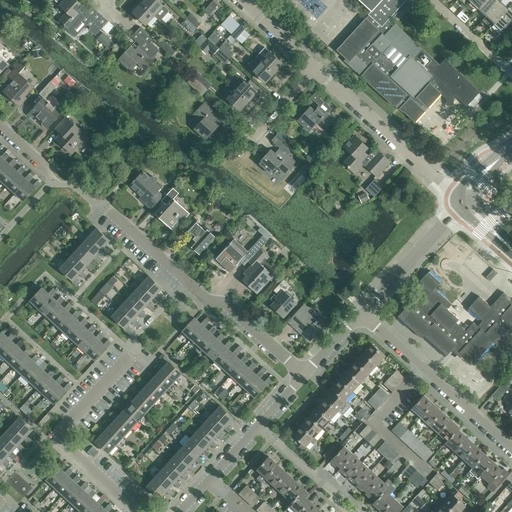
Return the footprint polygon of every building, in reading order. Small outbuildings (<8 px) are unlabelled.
[(88,11),(75,0),(64,0),(59,6),(67,13),(60,21),(66,26),(64,28),(75,38),(87,24),(91,28),(89,30),(95,35),(108,21),(92,7),(88,11)] [(163,6),(156,0),(143,0),(141,3),(155,16),(163,6)] [(369,15),(336,50),(337,51),(345,59),(343,61),(360,76),(393,106),(393,105),(395,107),(396,106),(397,108),(399,109),(403,113),(403,112),(415,123),(415,122),(415,121),(424,111),(424,112),(428,108),(427,107),(440,94),(441,94),(447,100),(447,105),(453,105),(453,100),(456,97),(456,96),(467,105),(466,106),(466,107),(468,105),(478,94),(480,92),(479,92),(478,93),(468,83),(469,82),(468,83),(454,70),(455,69),(454,70),(444,61),(445,60),(445,59),(439,65),(395,24),(394,25),(388,19),(391,16),(406,0),(358,0),(371,11),(368,15),(369,15)] [(474,14),(478,10),(486,0),(471,0),(470,2),(466,6),(474,14)] [(486,0),(478,10),(486,17),(500,1),(499,0),(486,0)] [(213,1),(204,11),(208,15),(218,5),(213,1)] [(486,17),(494,24),(508,8),(500,1),(486,17)] [(141,3),(132,13),(146,26),(155,16),(141,3)] [(511,11),(508,8),(494,24),(502,32),(511,20),(511,11)] [(190,14),(186,19),(197,29),(201,24),(190,14)] [(197,29),(186,19),(182,23),(192,33),(197,29)] [(245,29),(240,25),(231,36),(235,40),(245,29)] [(153,40),(139,28),(131,37),(140,45),(135,50),(131,46),(118,60),(130,71),(137,63),(144,70),(155,59),(153,57),(159,50),(151,42),(153,40)] [(213,32),(208,39),(214,44),(219,38),(213,32)] [(103,33),(97,39),(107,48),(113,42),(103,33)] [(175,52),(161,39),(157,43),(171,57),(175,52)] [(203,44),(199,48),(205,54),(210,49),(214,53),(219,49),(214,44),(208,39),(203,44)] [(0,72),(8,64),(8,63),(6,65),(0,60),(0,50),(4,46),(0,42),(0,72)] [(185,43),(181,48),(190,56),(194,52),(185,43)] [(223,44),(219,49),(229,58),(233,54),(223,44)] [(229,58),(219,49),(214,53),(225,63),(229,58)] [(269,52),(261,61),(274,74),(283,64),(269,52)] [(261,61),(252,71),(265,84),(274,74),(261,61)] [(3,91),(20,106),(27,99),(25,97),(34,87),(33,87),(31,89),(23,81),(25,79),(19,74),(25,68),(20,63),(12,72),(6,79),(10,83),(3,91)] [(48,71),(55,77),(61,69),(54,63),(48,71)] [(8,69),(2,75),(6,79),(12,72),(8,69)] [(65,79),(69,74),(63,69),(59,75),(65,79)] [(212,85),(197,72),(193,77),(207,90),(212,85)] [(68,76),(64,80),(71,87),(76,82),(68,76)] [(257,92),(240,76),(231,86),(235,89),(249,102),(257,92)] [(207,90),(193,77),(187,83),(202,96),(207,90)] [(54,78),(51,82),(56,86),(59,83),(54,78)] [(39,94),(45,99),(56,86),(51,82),(51,81),(39,94)] [(249,102),(235,89),(226,99),(240,112),(249,102)] [(331,108),(315,93),(310,98),(319,106),(314,111),(310,107),(297,121),(309,131),(316,124),(324,131),(334,119),(326,112),(331,108)] [(478,94),(468,105),(472,109),(483,98),(478,94)] [(55,106),(54,108),(49,103),(47,104),(42,99),(28,115),(29,115),(31,113),(36,118),(37,117),(42,121),(41,123),(42,124),(47,128),(61,113),(61,111),(57,106),(55,106)] [(214,113),(204,103),(193,115),(201,122),(194,129),(206,140),(218,126),(214,123),(219,117),(227,125),(232,120),(218,108),(214,113)] [(53,131),(54,132),(58,127),(62,131),(61,132),(62,132),(56,139),(55,139),(72,155),(73,154),(72,154),(82,143),(83,143),(78,137),(82,132),(83,133),(83,132),(66,117),(53,131)] [(281,130),(276,136),(285,144),(290,138),(281,130)] [(287,147),(275,136),(271,141),(280,149),(275,154),(271,150),(258,164),(271,175),(278,167),(285,174),(296,163),(283,151),(287,147)] [(368,148),(354,136),(344,147),(351,154),(343,163),(354,174),(363,164),(377,177),(390,162),(379,152),(378,153),(375,150),(373,151),(368,156),(364,152),(368,148)] [(0,155),(0,162),(3,159),(5,160),(9,155),(5,152),(1,157),(0,155)] [(3,159),(0,162),(0,178),(11,166),(13,167),(17,163),(13,159),(9,164),(5,160),(3,159)] [(13,167),(11,166),(0,178),(0,180),(7,187),(19,173),(21,175),(25,170),(21,166),(17,171),(13,167)] [(130,186),(141,197),(139,199),(151,209),(163,196),(158,191),(161,188),(144,172),(130,186)] [(25,179),(21,175),(19,173),(7,187),(15,194),(27,180),(28,182),(33,177),(29,174),(25,179)] [(384,187),(375,179),(366,189),(374,197),(384,187)] [(28,182),(27,180),(15,194),(23,201),(35,188),(36,189),(41,184),(37,181),(33,186),(28,182)] [(165,210),(159,216),(165,222),(164,223),(168,226),(169,225),(172,228),(174,227),(176,229),(185,220),(183,219),(188,214),(183,209),(184,208),(180,204),(179,205),(173,200),(179,193),(173,188),(162,201),(166,205),(163,208),(165,210)] [(367,190),(358,194),(362,202),(370,199),(367,190)] [(184,228),(189,234),(190,233),(195,237),(188,245),(199,255),(215,237),(204,227),(203,229),(198,224),(200,223),(194,217),(184,228)] [(110,241),(96,229),(89,237),(102,249),(101,251),(105,255),(109,252),(104,247),(110,241)] [(263,236),(250,249),(255,254),(268,240),(263,236)] [(97,255),(101,251),(102,249),(89,237),(81,245),(95,257),(93,259),(98,263),(102,260),(97,255)] [(271,238),(264,245),(269,250),(276,243),(271,238)] [(255,254),(250,249),(245,255),(232,243),(232,242),(231,242),(217,257),(232,270),(240,262),(244,266),(255,254)] [(90,263),(93,259),(95,257),(81,245),(74,253),(88,265),(86,267),(91,271),(94,267),(90,263)] [(242,280),(257,294),(271,278),(265,273),(267,271),(260,264),(267,255),(260,249),(248,262),(252,266),(247,270),(249,272),(242,280)] [(82,271),(86,267),(88,265),(74,253),(67,261),(80,273),(79,275),(84,279),(87,275),(82,271)] [(80,283),(75,279),(79,275),(80,273),(67,261),(59,269),(73,281),(71,283),(76,287),(80,283)] [(493,269),(485,277),(490,281),(497,273),(493,269)] [(440,283),(428,272),(412,289),(416,293),(409,301),(413,305),(411,308),(408,305),(398,317),(421,338),(424,335),(446,356),(452,351),(457,355),(459,353),(472,365),(493,342),(496,345),(507,333),(509,336),(511,332),(511,305),(511,304),(511,300),(504,293),(490,307),(479,296),(468,309),(482,321),(477,326),(473,323),(465,331),(456,323),(459,320),(447,310),(452,305),(435,289),(440,283)] [(162,289),(149,276),(141,285),(154,297),(153,298),(158,303),(161,299),(156,295),(162,289)] [(113,277),(108,283),(112,286),(117,281),(113,277)] [(271,307),(283,318),(297,303),(285,292),(290,287),(284,280),(274,291),(280,297),(271,307)] [(149,303),(153,298),(154,297),(141,285),(134,293),(147,305),(146,306),(150,311),(154,307),(149,303)] [(53,289),(48,294),(42,288),(30,301),(38,309),(50,296),(52,297),(56,292),(53,289)] [(142,311),(146,306),(147,305),(134,293),(126,301),(140,313),(138,314),(143,319),(146,315),(142,311)] [(56,301),(52,297),(50,296),(38,309),(46,316),(58,303),(60,304),(64,300),(61,296),(56,301)] [(94,297),(91,300),(96,305),(99,302),(94,297)] [(139,323),(134,319),(138,314),(140,313),(126,301),(119,308),(132,321),(131,322),(136,327),(139,323)] [(64,308),(60,304),(58,303),(46,316),(54,324),(66,310),(68,312),(72,307),(69,303),(64,308)] [(292,318),(297,322),(293,327),(309,342),(326,324),(319,318),(316,321),(307,312),(309,309),(304,305),(292,318)] [(127,327),(131,322),(132,321),(119,308),(111,317),(125,329),(124,330),(128,335),(132,331),(127,327)] [(80,314),(77,311),(72,316),(68,312),(66,310),(54,324),(62,331),(74,318),(76,319),(80,314)] [(84,318),(80,323),(76,319),(74,318),(62,331),(70,338),(82,325),(84,326),(88,321),(84,318)] [(194,318),(182,332),(191,339),(203,326),(204,327),(209,323),(208,322),(205,319),(201,324),(194,318)] [(96,329),(92,325),(88,330),(84,326),(82,325),(70,338),(78,345),(90,332),(92,333),(96,329)] [(203,326),(191,339),(198,347),(211,333),(212,335),(217,330),(213,326),(209,331),(204,327),(203,326)] [(16,336),(12,333),(8,338),(2,332),(0,334),(0,350),(10,340),(12,341),(16,336)] [(104,336),(100,333),(96,337),(92,333),(90,332),(78,345),(86,353),(98,339),(100,341),(104,336)] [(211,333),(198,347),(206,354),(219,340),(220,342),(225,337),(221,334),(216,339),(212,335),(211,333)] [(107,348),(112,343),(108,340),(104,345),(100,341),(98,339),(86,353),(94,360),(106,347),(107,348)] [(24,344),(20,340),(16,345),(12,341),(10,340),(0,350),(0,355),(6,360),(18,347),(20,348),(24,344)] [(219,340),(206,354),(214,361),(227,348),(228,349),(232,344),(229,341),(224,346),(220,342),(219,340)] [(385,356),(372,344),(363,353),(377,365),(385,356)] [(24,352),(20,348),(18,347),(6,360),(14,368),(26,354),(27,356),(32,351),(28,348),(24,352)] [(227,348),(214,361),(222,368),(234,355),(236,356),(240,352),(237,348),(232,353),(228,349),(227,348)] [(363,353),(355,362),(368,374),(377,365),(363,353)] [(36,355),(32,360),(27,356),(26,354),(14,368),(22,375),(34,362),(35,363),(40,358),(36,355)] [(234,355),(222,368),(230,376),(242,362),(244,364),(248,359),(245,355),(240,360),(236,356),(234,355)] [(174,382),(182,374),(168,362),(169,361),(164,356),(161,360),(166,364),(162,369),(161,370),(174,382)] [(44,362),(40,367),(35,363),(34,362),(22,375),(30,382),(42,369),(43,370),(48,365),(44,362)] [(242,362),(230,376),(238,383),(250,370),(252,371),(256,366),(253,363),(248,368),(244,364),(242,362)] [(355,362),(347,371),(360,383),(368,374),(355,362)] [(153,378),(167,390),(174,382),(161,370),(162,369),(157,364),(154,368),(159,372),(155,377),(153,378)] [(48,374),(43,370),(42,369),(30,382),(37,389),(50,376),(51,377),(56,373),(52,369),(48,374)] [(250,370),(238,383),(246,390),(258,377),(260,378),(264,373),(261,370),(256,375),(252,371),(250,370)] [(405,379),(396,370),(392,375),(401,383),(405,379)] [(347,371),(339,380),(352,392),(360,383),(347,371)] [(146,386),(159,398),(167,390),(153,378),(155,377),(150,372),(147,376),(151,380),(148,384),(146,386)] [(401,383),(392,375),(388,380),(397,388),(401,383)] [(64,380),(60,377),(56,381),(51,377),(50,376),(37,389),(45,397),(58,383),(59,385),(64,380)] [(258,377),(246,390),(254,398),(267,384),(268,386),(272,381),(269,377),(264,382),(260,378),(258,377)] [(140,392),(139,394),(152,406),(159,398),(146,386),(148,384),(143,380),(139,384),(144,388),(140,392)] [(339,380),(330,389),(332,391),(333,390),(344,401),(345,400),(352,392),(339,380)] [(388,380),(383,384),(392,392),(397,388),(388,380)] [(67,392),(72,387),(68,384),(63,389),(59,385),(58,383),(45,397),(54,404),(66,391),(67,392)] [(508,387),(503,383),(491,396),(496,401),(508,388),(508,387)] [(194,386),(190,390),(195,394),(199,390),(194,386)] [(132,402),(145,414),(152,406),(139,394),(140,392),(135,388),(132,392),(137,396),(133,400),(132,402)] [(389,396),(380,388),(376,393),(385,401),(389,396)] [(325,399),(338,411),(343,416),(351,407),(346,403),(346,402),(345,400),(344,401),(333,390),(332,391),(325,399)] [(380,405),(385,401),(376,393),(372,397),(380,405)] [(433,404),(424,395),(411,409),(421,417),(433,404)] [(124,410),(138,422),(145,414),(132,402),(133,400),(128,396),(125,400),(130,404),(126,408),(124,410)] [(372,397),(367,402),(376,410),(380,405),(372,397)] [(325,399),(316,408),(330,420),(338,411),(325,399)] [(28,415),(32,410),(25,404),(21,409),(28,415)] [(117,418),(130,430),(138,422),(124,410),(126,408),(121,404),(118,408),(122,412),(118,416),(117,418)] [(430,425),(442,412),(433,404),(421,417),(430,425)] [(233,419),(220,407),(212,415),(226,427),(224,429),(229,433),(232,429),(228,425),(233,419)] [(316,408),(308,417),(322,429),(330,420),(316,408)] [(371,416),(362,408),(358,413),(363,418),(366,421),(371,416)] [(123,438),(130,430),(117,418),(118,416),(114,412),(110,415),(115,420),(111,424),(110,426),(123,438)] [(438,433),(451,420),(442,412),(430,425),(438,433)] [(355,416),(360,421),(363,418),(358,413),(355,416)] [(226,427),(212,415),(205,423),(218,435),(217,437),(222,441),(225,437),(220,433),(224,429),(226,427)] [(308,417),(300,426),(314,438),(322,429),(308,417)] [(33,430),(19,418),(12,426),(25,438),(24,440),(28,444),(32,441),(27,436),(33,430)] [(116,446),(123,438),(110,426),(111,424),(106,420),(103,423),(108,428),(104,432),(102,434),(116,446)] [(458,430),(460,428),(451,420),(438,433),(447,441),(458,430)] [(218,435),(205,423),(198,431),(211,443),(210,444),(214,449),(218,445),(213,441),(217,437),(218,435)] [(406,428),(402,424),(394,433),(398,437),(406,428)] [(372,430),(367,425),(359,434),(364,439),(372,430)] [(25,438),(12,426),(4,434),(18,446),(16,448),(21,452),(24,448),(20,444),(24,440),(25,438)] [(300,426),(292,435),(305,447),(310,442),(313,444),(315,444),(318,441),(314,438),(300,426)] [(170,427),(166,431),(170,435),(174,430),(170,427)] [(108,454),(116,446),(102,434),(104,432),(99,428),(96,431),(101,436),(95,442),(108,454)] [(411,433),(406,428),(398,437),(403,441),(411,433)] [(368,443),(377,434),(372,430),(364,439),(368,443)] [(454,451),(467,438),(458,430),(447,441),(445,443),(454,451)] [(211,443),(198,431),(190,439),(204,451),(202,452),(207,457),(211,453),(206,449),(210,444),(211,443)] [(417,439),(411,433),(403,441),(409,447),(417,439)] [(18,446),(4,434),(0,438),(0,444),(10,454),(9,456),(14,460),(17,456),(12,452),(16,448),(18,446)] [(373,447),(381,438),(377,434),(368,443),(373,447)] [(463,459),(475,446),(467,438),(454,451),(463,459)] [(204,451),(190,439),(183,447),(196,459),(195,460),(200,465),(203,461),(198,457),(202,452),(204,451)] [(416,453),(424,445),(417,439),(409,447),(416,453)] [(390,446),(385,442),(377,450),(382,455),(390,446)] [(0,444),(0,459),(3,462),(2,464),(7,468),(10,464),(5,460),(9,456),(10,454),(0,444)] [(429,449),(424,445),(416,453),(420,458),(429,449)] [(353,455),(344,446),(330,462),(339,470),(353,455)] [(386,459),(394,450),(390,446),(382,455),(386,459)] [(472,468),(484,454),(475,446),(463,459),(472,468)] [(99,452),(93,447),(87,452),(94,458),(99,452)] [(196,459),(183,447),(176,455),(189,467),(188,468),(193,473),(196,469),(191,465),(195,460),(196,459)] [(425,462),(433,453),(429,449),(420,458),(425,462)] [(391,463),(399,454),(394,450),(386,459),(391,463)] [(481,476),(493,462),(484,454),(472,468),(469,471),(478,479),(481,476)] [(189,467),(176,455),(169,463),(182,475),(181,476),(185,481),(189,477),(184,473),(188,468),(189,467)] [(348,478),(362,463),(353,455),(339,470),(348,478)] [(278,465),(268,457),(256,470),(261,474),(256,479),(261,483),(266,479),(278,465)] [(502,470),(493,462),(481,476),(490,484),(491,489),(492,490),(491,491),(492,491),(509,473),(504,468),(502,470)] [(182,475),(169,463),(161,470),(175,483),(173,484),(178,489),(181,485),(177,481),(181,476),(182,475)] [(357,486),(371,471),(362,463),(348,478),(357,486)] [(287,473),(278,465),(266,479),(274,487),(287,473)] [(416,470),(412,466),(403,475),(408,479),(416,470)] [(46,481),(54,488),(67,475),(68,476),(73,471),(69,468),(65,473),(58,467),(46,481)] [(175,483),(161,470),(154,478),(167,491),(166,492),(171,497),(174,493),(169,488),(173,484),(175,483)] [(413,483),(421,474),(416,470),(408,479),(413,483)] [(375,485),(380,480),(371,471),(357,486),(366,495),(375,485)] [(283,495),(295,481),(287,473),(274,487),(283,495)] [(446,481),(437,473),(433,478),(442,486),(446,481)] [(417,487),(426,479),(421,474),(413,483),(417,487)] [(54,488),(62,495),(75,482),(76,483),(81,479),(77,475),(73,480),(68,476),(67,475),(54,488)] [(167,491),(154,478),(146,487),(160,499),(159,500),(163,505),(167,501),(162,496),(166,492),(167,491)] [(433,478),(429,482),(438,491),(442,486),(433,478)] [(392,484),(388,479),(384,483),(379,489),(370,498),(374,502),(375,503),(385,491),(386,491),(389,488),(389,487),(391,485),(392,484)] [(305,490),(295,481),(283,495),(292,503),(301,493),(301,494),(305,490)] [(75,482),(62,495),(70,503),(83,489),(84,491),(89,486),(85,482),(80,487),(76,483),(75,482)] [(375,485),(366,495),(368,497),(370,498),(379,489),(377,487),(375,485)] [(381,511),(382,511),(394,499),(389,494),(391,492),(395,489),(391,485),(389,487),(389,488),(386,491),(385,491),(375,503),(374,502),(373,504),(381,511)] [(243,499),(251,490),(246,486),(238,494),(243,499)] [(452,494),(444,503),(453,511),(460,511),(465,506),(458,499),(462,495),(454,488),(451,491),(451,493),(452,494)] [(70,503),(78,510),(91,497),(92,498),(97,493),(93,490),(88,495),(84,491),(83,489),(70,503)] [(248,503),(256,494),(254,492),(251,490),(243,499),(248,503)] [(309,494),(305,490),(301,494),(301,493),(292,503),(289,507),(293,511),(301,502),(309,494)] [(252,507),(260,498),(256,494),(248,503),(252,507)] [(420,508),(424,503),(420,498),(417,495),(412,501),(420,508)] [(91,497),(78,510),(80,511),(90,511),(98,504),(100,505),(104,500),(101,497),(96,502),(92,498),(91,497)] [(399,511),(403,507),(394,499),(382,511),(399,511)] [(316,511),(319,509),(309,501),(305,506),(299,511),(316,511)] [(263,511),(269,506),(264,502),(256,511),(257,511),(263,511)] [(294,511),(299,511),(305,506),(303,504),(301,502),(293,511),(294,511)] [(453,511),(444,503),(435,511),(453,511)]
